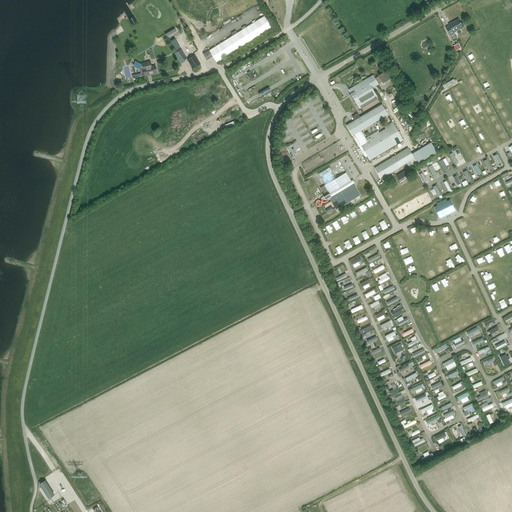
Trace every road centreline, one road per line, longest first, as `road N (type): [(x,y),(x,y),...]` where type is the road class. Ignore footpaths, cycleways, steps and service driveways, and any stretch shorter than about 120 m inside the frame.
road 1 (unclassified): [(31,511),(36,484),(23,393),(91,128),(129,90),(233,62),(321,0)]
road 2 (unclassified): [(433,511),(273,178),(267,143),(289,97),(450,0)]
